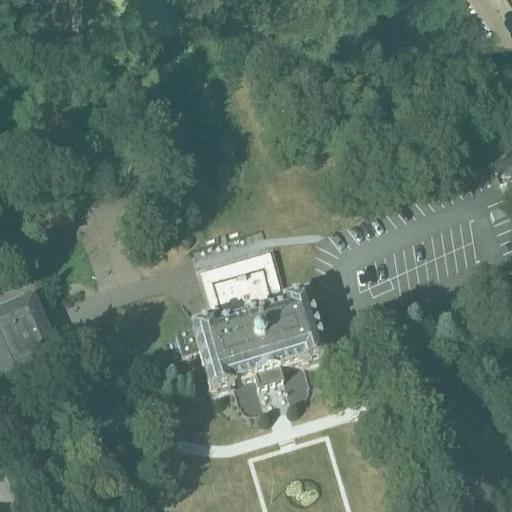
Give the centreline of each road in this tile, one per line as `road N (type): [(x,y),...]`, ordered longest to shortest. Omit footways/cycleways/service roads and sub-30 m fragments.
road 1 (unknown): [(127,444),(279,429),(379,399)]
road 2 (unknown): [(127,444),(88,357),(96,312),(123,277),(116,226)]
